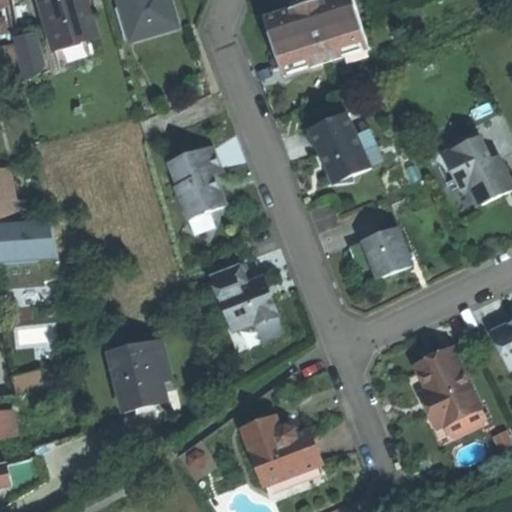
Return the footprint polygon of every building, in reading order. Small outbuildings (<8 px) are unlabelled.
[(7,0),(0,0),(0,65),(17,63),(7,0)] [(54,27),(45,0),(39,0),(56,52),(98,39),(91,16),(54,27)] [(91,16),(86,0),(45,0),(54,27),(91,16)] [(117,0),(129,45),(176,32),(167,0),(117,0)] [(353,0),(330,0),(265,20),(273,45),(280,68),(306,59),(309,69),(343,58),(340,49),(366,41),(353,0)] [(37,36),(17,42),(21,63),(43,57),(37,36)] [(369,50),(366,41),(340,49),(343,58),(369,50)] [(306,59),(280,68),(283,77),(309,69),(306,59)] [(369,170),(346,117),(309,133),(318,154),(326,171),(327,187),(353,184),(352,177),(369,170)] [(495,201),(511,193),(511,191),(497,160),(489,164),(479,142),(443,158),(460,194),(468,190),(478,209),(495,201)] [(226,207),(214,176),(221,174),(217,162),(212,149),(187,159),(187,161),(170,167),(178,189),(177,189),(187,217),(205,210),(207,214),(226,207)] [(0,178),(5,209),(17,208),(11,169),(0,169),(0,178)] [(0,178),(0,226),(8,226),(5,209),(0,178)] [(8,226),(19,225),(17,208),(5,209),(8,226)] [(205,210),(187,217),(188,221),(207,214),(205,210)] [(19,225),(8,226),(0,226),(0,260),(1,266),(42,262),(46,283),(65,279),(52,223),(19,225)] [(393,275),(412,269),(399,232),(363,245),(376,282),(393,275)] [(376,282),(363,245),(349,249),(362,286),(376,282)] [(220,298),(248,286),(240,268),(212,279),(220,298)] [(248,286),(220,298),(228,318),(232,317),(238,333),(254,326),(255,329),(258,328),(277,320),(280,319),(273,302),(264,280),(248,286)] [(277,320),(258,328),(264,344),(284,336),(277,320)] [(492,336),(509,372),(511,370),(511,327),(511,328),(511,327),(492,336)] [(113,357),(126,414),(169,404),(164,384),(173,382),(164,345),(113,357)] [(479,412),(454,357),(433,366),(417,374),(426,393),(433,407),(426,410),(436,432),(479,412)] [(419,397),(426,410),(433,407),(426,393),(419,397)] [(0,443),(18,438),(6,413),(0,413),(0,443)] [(316,452),(309,433),(297,438),(296,435),(286,429),(279,431),(275,422),(244,433),(264,488),(321,467),(316,452)] [(8,467),(0,468),(0,480),(2,488),(0,488),(0,491),(12,488),(8,467)]
